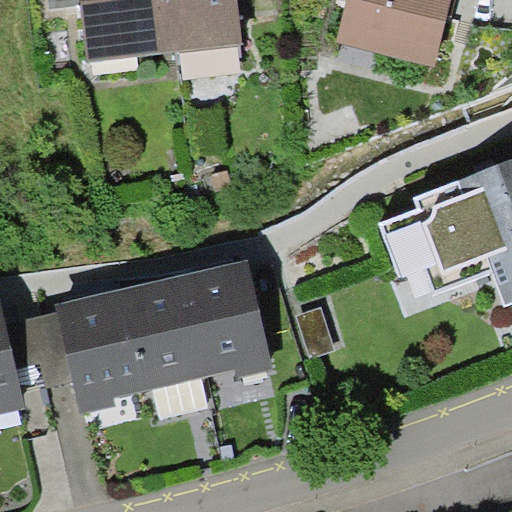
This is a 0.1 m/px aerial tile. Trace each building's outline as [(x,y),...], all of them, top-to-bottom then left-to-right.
[(165,52),(158,0),(79,0),(80,3),(86,60),(165,52)] [(158,0),(165,52),(241,43),(236,0),(158,0)] [(450,0),(347,0),(338,42),(435,65),(450,0)] [(511,159),(413,197),(417,208),(378,222),(399,278),(423,268),(433,295),(493,274),(505,306),(511,302),(511,159)] [(273,368),(247,258),(211,267),(177,275),(201,377),(237,368),(239,376),(273,368)] [(150,281),(119,289),(143,390),(201,377),(177,275),(150,281)] [(86,296),(55,304),(57,313),(73,379),(81,414),(118,405),(116,397),(143,390),(119,289),(86,296)] [(4,325),(0,306),(0,412),(24,406),(15,369),(4,325)] [(57,313),(4,325),(15,369),(40,363),(46,385),(73,379),(57,313)]
